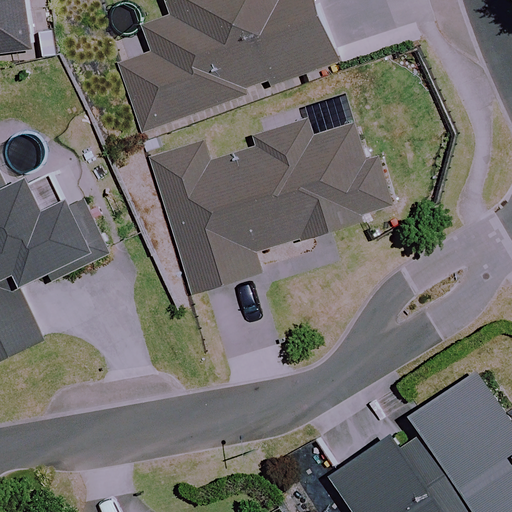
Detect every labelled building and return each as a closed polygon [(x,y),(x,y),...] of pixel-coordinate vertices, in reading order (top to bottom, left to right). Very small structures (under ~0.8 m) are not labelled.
[(0,0),(0,59),(35,55),(26,0),(0,0)] [(338,62),(315,0),(172,0),(179,16),(151,26),(161,53),(121,67),(145,132),(338,62)] [(318,139),(312,122),(263,139),(268,156),(217,174),(204,136),(153,153),(200,294),(263,272),(258,256),(397,209),(382,164),(376,167),(361,124),(318,139)] [(9,192),(0,172),(0,362),(46,340),(21,291),(110,247),(86,198),(51,215),(34,180),(9,192)] [(407,448),(398,435),(340,474),(365,511),(511,511),(511,416),(481,371),(417,414),(430,433),(407,448)]
